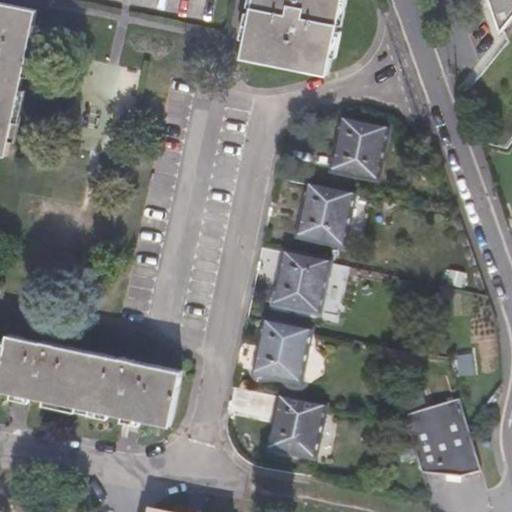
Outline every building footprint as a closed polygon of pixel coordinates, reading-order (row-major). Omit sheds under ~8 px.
[(325,75),(341,0),(251,0),(240,57),(325,75)] [(511,0),(496,0),(506,26),(511,18),(511,0)] [(0,388),(171,425),(182,371),(10,335),(8,342),(0,340),(0,151),(8,154),(38,9),(0,1),(0,388)] [(375,178),(386,132),(342,122),(331,169),(375,178)] [(341,244),(352,192),(308,183),(297,234),(341,244)] [(316,313),(328,261),(284,252),(273,303),(316,313)] [(466,273),(450,270),(463,289),(466,273)] [(297,381),(308,331),(264,322),(254,372),(297,381)] [(396,360),(393,352),(383,350),(385,359),(396,360)] [(312,460),(323,409),(278,399),(268,450),(312,460)] [(466,482),(484,477),(464,403),(404,419),(423,478),(466,482)]
